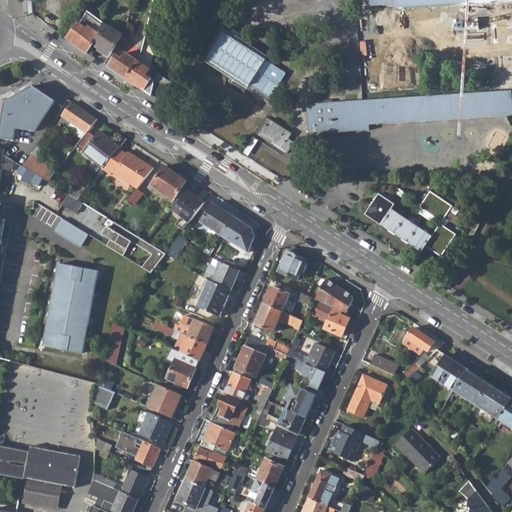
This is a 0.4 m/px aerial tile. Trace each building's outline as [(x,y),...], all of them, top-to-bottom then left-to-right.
[(368,0),(369,6),(396,4),(396,10),(405,9),(404,0),(368,0)] [(469,0),(404,0),(405,9),(470,5),(469,0)] [(93,45),(100,35),(104,22),(89,11),(67,39),(87,54),(93,45)] [(100,35),(93,45),(110,56),(122,35),(104,22),(100,35)] [(167,52),(175,58),(184,44),(176,38),(167,52)] [(108,67),(126,79),(137,61),(125,53),(121,60),(115,55),(108,67)] [(155,83),(150,79),(145,75),(149,69),(137,61),(126,79),(151,96),(154,88),(155,83)] [(154,88),(165,96),(173,84),(157,74),(155,83),(154,88)] [(0,132),(0,138),(13,141),(15,141),(15,137),(20,138),(21,130),(35,133),(56,102),(32,86),(5,103),(0,132)] [(309,133),(370,129),(372,128),(372,124),(511,114),(511,92),(511,91),(307,105),(309,133)] [(97,120),(72,103),(58,124),(82,140),(88,132),(97,120)] [(259,135),(287,153),(293,143),(287,139),(291,133),(269,119),(259,135)] [(105,166),(120,147),(100,131),(95,137),(88,132),(82,140),(76,147),(102,169),(105,166)] [(120,147),(105,166),(112,172),(114,170),(138,189),(154,168),(130,149),(128,151),(121,145),(120,147)] [(6,150),(0,148),(0,190),(0,188),(3,170),(7,171),(12,172),(14,162),(5,156),(6,150)] [(56,172),(43,163),(31,155),(23,167),(28,170),(36,174),(36,175),(44,179),(49,182),(56,172)] [(151,186),(172,201),(186,182),(164,166),(151,186)] [(0,188),(0,190),(0,195),(7,196),(8,188),(4,187),(7,171),(3,170),(0,188)] [(36,174),(28,170),(26,173),(24,177),(32,182),(36,175),(36,174)] [(44,179),(36,175),(32,182),(40,186),(44,179)] [(69,194),(78,200),(87,189),(77,183),(69,194)] [(144,193),(138,189),(128,201),(134,205),(144,193)] [(171,209),(189,222),(204,203),(187,189),(171,209)] [(453,207),(431,192),(420,208),(442,223),(453,207)] [(78,200),(69,194),(63,205),(77,214),(84,203),(78,200)] [(421,253),(422,252),(426,246),(441,257),(456,235),(440,224),(432,237),(392,210),(396,205),(380,194),(366,215),(389,230),(389,231),(395,235),(395,234),(403,239),(402,240),(408,244),(409,243),(416,247),(415,249),(421,253)] [(201,223),(222,237),(234,218),(213,204),(201,223)] [(54,230),(81,247),(89,234),(62,218),(54,230)] [(222,237),(244,251),(253,237),(252,229),(234,218),(222,237)] [(112,237),(107,245),(124,256),(133,241),(153,253),(143,267),(152,272),(166,254),(114,222),(110,228),(107,227),(104,232),(112,237)] [(166,254),(175,260),(188,242),(180,236),(166,254)] [(278,272),(297,281),(306,261),(287,252),(278,272)] [(78,352),(93,269),(55,261),(40,345),(78,352)] [(230,291),(231,291),(240,271),(221,263),(218,269),(212,283),(230,291)] [(209,266),(204,278),(207,280),(212,283),(218,269),(209,266)] [(320,302),(346,314),(347,314),(353,300),(352,295),(326,279),(315,300),(320,302)] [(220,317),(230,291),(212,283),(207,280),(196,307),(220,317)] [(264,304),(282,313),(289,295),(271,287),(264,304)] [(297,299),(310,306),(312,299),(299,293),(297,299)] [(324,329),(342,336),(349,320),(344,317),(346,314),(320,302),(315,311),(319,319),(327,323),(324,329)] [(279,319),(299,328),(302,322),(282,313),(264,304),(255,324),(273,333),(279,319)] [(181,333),(207,345),(214,329),(185,316),(181,326),(176,324),(174,330),(181,333)] [(171,336),(174,330),(156,322),(153,327),(171,336)] [(291,358),(292,358),(307,324),(302,322),(299,328),(290,349),(287,356),(291,358)] [(402,345),(420,357),(424,350),(427,352),(434,342),(413,328),(402,345)] [(207,345),(181,333),(174,349),(200,361),(207,345)] [(233,373),(250,380),(252,376),(256,377),(267,353),(285,361),(287,356),(273,349),(248,339),(233,373)] [(287,356),(290,349),(276,343),(273,349),(287,356)] [(315,343),(306,364),(326,372),(335,353),(315,343)] [(166,380),(168,380),(173,383),(187,389),(200,361),(174,349),(173,349),(169,357),(175,360),(166,380)] [(122,361),(108,354),(105,361),(119,367),(122,361)] [(370,365),(394,375),(398,366),(375,355),(370,365)] [(401,378),(407,381),(408,379),(429,359),(424,355),(401,378)] [(291,358),(287,356),(285,361),(297,366),(296,369),(301,372),(302,375),(312,379),(308,388),(317,392),(326,372),(306,364),(292,358),(291,358)] [(432,378),(454,392),(467,371),(446,357),(432,378)] [(454,392),(476,406),(489,385),(467,371),(454,392)] [(225,392),(242,400),(245,391),(250,380),(233,373),(225,392)] [(348,412),(363,419),(371,401),(380,405),(389,386),(364,375),(348,412)] [(101,387),(111,392),(115,384),(104,379),(101,387)] [(95,405),(109,411),(117,394),(111,392),(101,387),(98,385),(95,405)] [(148,408),(172,419),(182,396),(158,385),(148,408)] [(296,387),(291,385),(284,398),(286,402),(288,403),(292,404),(289,412),(306,419),(316,396),(296,387)] [(476,406),(499,420),(511,399),(489,385),(476,406)] [(256,406),(264,409),(267,402),(272,390),(265,387),(256,406)] [(250,393),(245,391),(242,400),(245,401),(246,402),(250,393)] [(211,423),(232,432),(236,424),(240,426),(248,407),(243,405),(245,401),(242,400),(225,392),(211,423)] [(511,399),(499,420),(511,428),(511,399)] [(260,417),(264,419),(271,403),(267,402),(264,409),(260,417)] [(252,416),(259,419),(260,417),(264,409),(256,406),(252,416)] [(278,425),(299,435),(306,419),(289,412),(287,414),(283,412),(279,421),(274,420),(273,423),(278,425)] [(140,434),(163,444),(171,424),(149,414),(140,434)] [(252,434),(259,437),(266,420),(264,419),(260,417),(259,419),(252,434)] [(201,445),(223,455),(225,451),(228,452),(236,434),(232,432),(211,423),(201,445)] [(299,435),(278,425),(266,451),(287,460),(299,435)] [(380,442),(345,426),(342,433),(340,432),(338,438),(337,437),(331,451),(331,452),(353,462),(362,443),(377,450),(380,442)] [(395,447),(424,475),(439,459),(411,431),(395,447)] [(153,467),(160,449),(126,434),(121,432),(119,437),(120,438),(115,448),(136,457),(135,460),(153,467)] [(95,437),(96,446),(100,448),(109,453),(113,446),(95,437)] [(26,477),(27,477),(63,484),(76,487),(81,458),(31,447),(30,452),(0,446),(0,473),(25,478),(26,477)] [(195,458),(210,465),(211,460),(216,462),(218,458),(213,456),(214,455),(200,448),(195,458)] [(256,480),(275,489),(284,468),(266,460),(256,480)] [(194,461),(186,480),(204,488),(209,475),(230,484),(233,479),(194,461)] [(97,481),(138,500),(151,472),(133,464),(123,487),(99,476),(97,481)] [(486,488),(502,506),(509,499),(499,489),(510,477),(506,472),(511,467),(507,464),(486,488)] [(365,476),(372,481),(377,471),(369,468),(365,476)] [(310,497),(344,511),(349,511),(351,509),(332,500),(341,478),(322,470),(310,497)] [(227,491),(235,495),(244,474),(236,471),(233,479),(230,484),(227,491)] [(27,477),(26,484),(22,502),(23,502),(58,510),(63,484),(27,477)] [(132,511),(138,500),(97,481),(95,480),(89,494),(99,498),(105,501),(102,508),(95,506),(93,505),(89,511),(132,511)] [(213,492),(209,490),(204,488),(186,480),(177,500),(188,505),(186,510),(190,511),(217,511),(219,509),(208,504),(213,492)] [(246,500),(266,509),(275,489),(256,480),(255,480),(246,500)] [(490,511),(469,482),(460,493),(470,501),(469,508),(472,510),(470,511),(490,511)] [(357,494),(372,501),(376,492),(361,485),(357,494)] [(303,511),(325,511),(327,509),(332,511),(344,511),(310,497),(303,511)] [(95,506),(102,508),(105,501),(99,498),(95,506)] [(245,511),(264,511),(266,509),(246,500),(242,508),(247,509),(245,511)]
